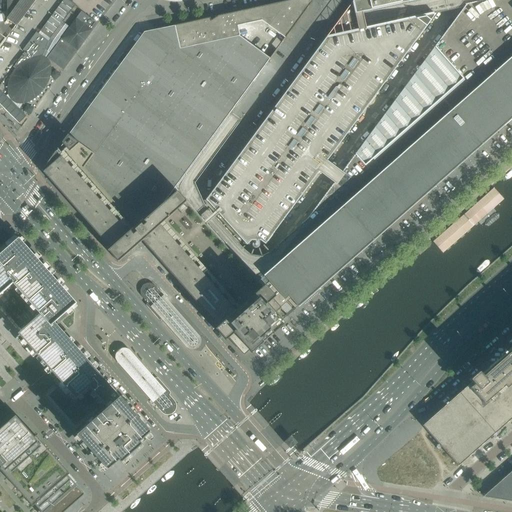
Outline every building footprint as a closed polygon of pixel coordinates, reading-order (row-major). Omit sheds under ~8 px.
[(16,26),(35,0),(8,0),(17,6),(7,19),(16,26)] [(75,5),(67,0),(63,0),(40,32),(50,39),(60,24),(75,5)] [(173,190),(229,115),(270,59),(285,39),(312,2),(311,0),(292,0),(218,17),(211,21),(210,18),(174,26),(175,26),(174,26),(179,49),(170,51),(150,78),(145,75),(114,117),(118,121),(99,147),(92,143),(87,149),(68,135),(68,136),(62,144),(58,149),(48,163),(42,171),(44,172),(43,172),(55,185),(111,248),(108,251),(118,263),(130,252),(142,241),(151,250),(160,261),(238,350),(238,349),(243,355),(248,351),(288,316),(286,314),(280,308),(287,302),(292,309),(293,310),(294,311),(295,309),(297,307),(285,293),(281,296),(263,277),(257,282),(248,273),(234,256),(197,215),(187,203),(173,190)] [(511,0),(354,0),(354,1),(353,1),(352,2),(353,4),(354,6),(353,6),(354,9),(352,10),(351,9),(350,9),(348,10),(348,11),(348,13),(349,14),(350,14),(352,14),(353,13),(355,12),(359,31),(328,38),(327,37),(325,39),(326,39),(318,49),(317,50),(310,60),(308,62),(301,72),(300,73),(300,74),(293,83),(291,85),(284,95),(283,97),(276,107),(275,106),(274,108),(267,118),(266,120),(258,130),(257,131),(250,141),(249,142),(248,143),(249,143),(241,153),(240,154),(240,155),(233,164),(231,166),(224,176),(223,178),(216,188),(215,187),(214,189),(207,199),(206,201),(246,246),(251,241),(260,241),(265,245),(436,14),(452,10),(464,8),(469,0),(511,0),(511,57),(473,91),(435,46),(328,191),(267,273),(263,277),(281,296),(285,293),(297,307),(298,307),(298,306),(308,297),(308,298),(309,297),(319,289),(319,288),(320,288),(320,287),(330,278),(330,279),(331,278),(330,278),(340,269),(341,269),(341,268),(351,259),(351,260),(352,259),(362,250),(363,249),(367,245),(373,240),(373,241),(374,240),(373,240),(384,231),(385,230),(384,230),(394,221),(395,222),(395,221),(405,212),(406,211),(416,202),(417,202),(417,201),(427,193),(428,192),(427,192),(438,183),(439,183),(438,182),(448,174),(449,174),(449,173),(459,164),(460,164),(460,163),(470,155),(471,154),(481,145),(482,145),(481,144),(492,135),(492,136),(493,135),(492,135),(502,126),(503,126),(503,125),(511,117),(511,0)] [(96,24),(81,13),(56,46),(71,57),(96,24)] [(54,42),(65,28),(60,24),(50,39),(54,42)] [(179,49),(174,26),(143,34),(68,135),(87,149),(92,143),(99,147),(118,121),(114,117),(145,75),(150,78),(170,51),(179,49)] [(0,90),(0,104),(19,124),(26,116),(19,110),(24,102),(26,101),(30,100),(34,98),(38,95),(41,92),(43,89),(44,88),(46,84),(48,80),(49,76),(49,72),(49,68),(48,64),(47,61),(45,60),(42,58),(48,42),(38,34),(36,33),(23,51),(25,52),(13,68),(16,70),(15,71),(12,77),(10,82),(9,88),(9,94),(6,96),(0,90)] [(493,188),(432,242),(444,255),(474,228),(504,201),(493,188)] [(64,334),(54,323),(75,305),(76,304),(70,296),(19,239),(0,255),(0,295),(13,284),(40,314),(18,334),(38,356),(50,370),(59,380),(76,400),(90,387),(108,408),(120,397),(85,358),(76,347),(64,334)] [(162,320),(165,300),(166,299),(155,286),(153,285),(151,284),(148,284),(145,284),(143,286),(142,288),(140,290),(140,292),(141,295),(142,297),(147,303),(146,306),(159,320),(162,320)] [(165,300),(162,320),(166,325),(178,338),(185,347),(186,348),(187,349),(189,350),(191,350),(192,350),(193,350),(195,350),(196,349),(197,348),(198,348),(199,347),(200,344),(200,342),(200,340),(200,339),(199,337),(198,335),(195,332),(189,325),(178,313),(169,302),(166,299),(165,300)] [(511,346),(480,375),(478,372),(469,380),(471,383),(468,386),(422,426),(424,428),(458,466),(511,418),(511,346)] [(147,396),(150,400),(152,398),(154,379),(130,351),(129,351),(129,350),(128,350),(127,349),(125,349),(124,349),(123,349),(122,349),(120,350),(119,350),(118,351),(117,352),(117,353),(116,354),(116,355),(115,356),(115,358),(116,359),(116,360),(116,362),(117,363),(118,364),(127,374),(138,386),(147,396)] [(175,402),(169,395),(170,393),(157,378),(154,379),(152,398),(150,400),(161,412),(163,414),(166,415),(168,415),(171,414),(173,413),(174,412),(175,411),(175,410),(176,409),(176,407),(176,406),(176,405),(175,403),(175,402)] [(151,432),(120,397),(108,408),(100,415),(77,435),(107,470),(131,449),(151,432)] [(15,416),(0,429),(0,465),(1,466),(0,467),(0,469),(32,506),(35,505),(41,511),(64,511),(84,494),(83,493),(68,475),(69,474),(36,436),(34,437),(17,418),(15,416)] [(511,471),(484,496),(484,497),(511,501),(511,471)] [(175,483),(166,473),(133,502),(142,511),(175,483)]
